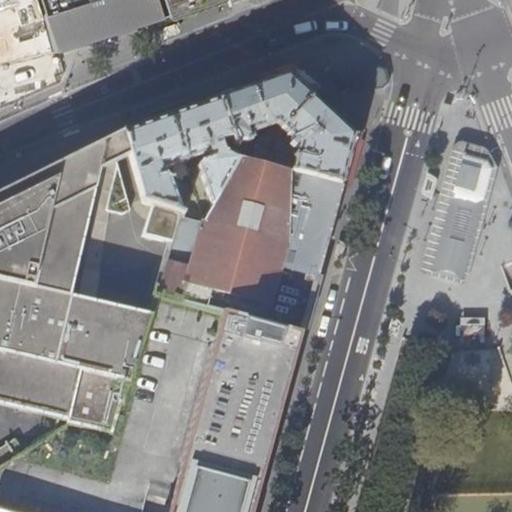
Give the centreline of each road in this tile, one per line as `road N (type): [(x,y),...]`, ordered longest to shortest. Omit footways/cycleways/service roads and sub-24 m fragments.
road 1 (secondary): [(423,48),(305,511)]
road 2 (secondary): [(250,37),(0,148)]
road 3 (secondary): [(309,13),(347,17),(423,48)]
